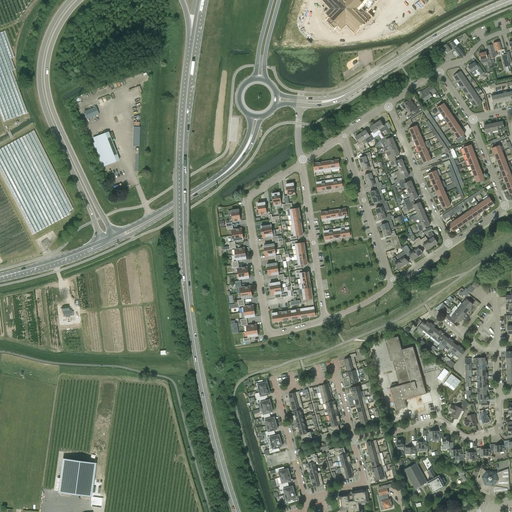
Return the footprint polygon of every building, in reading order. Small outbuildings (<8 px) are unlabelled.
[(323,0),(330,7),(325,12),(329,17),(327,19),(334,27),(336,24),(341,29),(346,24),(354,33),(370,16),(364,9),(367,7),(374,0),(323,0)] [(489,52),(491,59),(495,58),(493,52),(501,50),(499,42),(493,44),(493,45),(488,46),(489,52)] [(447,43),(444,46),(442,47),(447,53),(452,49),(447,43)] [(453,52),(456,57),(458,55),(461,59),(466,55),(466,54),(459,46),(454,50),(455,51),(453,52)] [(480,60),(487,58),(486,52),(478,54),(480,60)] [(508,59),(507,54),(504,55),(503,52),(501,53),(502,55),(505,67),(506,72),(509,71),(508,67),(510,66),(508,59)] [(468,67),(472,73),(473,75),(474,75),(477,73),(477,72),(475,70),(477,69),(481,75),(484,72),(480,66),(478,67),(474,62),(468,67)] [(457,83),(465,78),(460,71),(453,76),(457,83)] [(462,89),(469,84),(465,78),(457,83),(462,89)] [(462,89),(466,95),(473,90),(469,84),(462,89)] [(436,92),(432,85),(421,92),(423,95),(422,96),(425,101),(432,96),(431,95),(436,92)] [(470,101),(477,96),(473,90),(466,95),(470,101)] [(482,103),(480,100),(477,96),(470,101),(474,108),(482,103)] [(410,114),(411,112),(414,116),(423,110),(420,106),(416,109),(410,99),(403,104),(410,114)] [(437,108),(440,113),(447,109),(444,103),(437,108)] [(87,119),(88,119),(99,114),(96,107),(84,111),(87,119)] [(447,109),(440,113),(444,118),(451,114),(447,109)] [(451,114),(444,118),(447,124),(454,119),(451,114)] [(450,129),(458,124),(454,119),(447,124),(450,129)] [(375,124),(381,133),(386,130),(388,134),(391,132),(385,124),(383,125),(380,120),(375,124)] [(373,132),(371,134),(374,139),(375,139),(374,138),(378,135),(378,134),(381,132),(381,133),(375,124),(370,127),(373,132)] [(454,134),(461,129),(458,124),(450,129),(454,134)] [(493,135),(492,132),(490,124),(484,125),(486,133),(490,132),(491,135),(493,135)] [(411,135),(419,131),(417,126),(409,129),(411,135)] [(466,139),(463,135),(465,134),(461,129),(454,134),(457,139),(456,140),(458,144),(466,139)] [(360,134),(364,140),(367,138),(370,142),(374,139),(371,134),(369,135),(366,130),(360,134)] [(411,135),(413,140),(421,137),(419,131),(411,135)] [(119,161),(108,132),(96,137),(98,141),(92,143),(100,163),(105,160),(107,165),(119,161)] [(363,140),(364,140),(360,134),(355,137),(358,142),(356,143),(361,151),(365,149),(364,146),(365,146),(364,145),(366,144),(363,140)] [(381,142),(384,148),(395,143),(392,137),(391,135),(380,140),(379,142),(379,143),(381,142)] [(421,137),(413,140),(416,146),(424,143),(421,137)] [(424,143),(416,146),(418,152),(426,148),(431,146),(428,141),(424,143)] [(385,154),(391,152),(397,149),(395,143),(384,148),(385,151),(384,151),(385,154)] [(465,154),(473,151),(471,145),(463,148),(465,154)] [(491,149),(494,154),(502,151),(500,145),(491,149)] [(418,152),(421,157),(429,154),(426,148),(418,152)] [(389,161),(396,159),(395,157),(400,155),(397,149),(391,152),(392,154),(387,156),(388,159),(387,160),(386,161),(387,162),(389,161)] [(448,154),(450,160),(453,158),(457,157),(454,150),(453,149),(450,150),(451,152),(451,153),(448,154)] [(465,154),(467,160),(475,156),(473,151),(465,154)] [(502,151),(494,154),(496,160),(504,157),(502,151)] [(361,165),(371,161),(372,161),(371,158),(370,152),(363,154),(364,157),(359,159),(361,165)] [(429,154),(421,157),(423,163),(431,160),(429,154)] [(475,156),(467,160),(469,165),(478,162),(475,156)] [(498,166),(506,163),(504,157),(496,160),(498,166)] [(396,159),(389,161),(392,167),(396,165),(397,167),(404,165),(401,159),(397,161),(396,159)] [(330,161),(331,170),(339,169),(338,160),(330,161)] [(448,165),(450,171),(453,170),(449,160),(444,162),(445,166),(448,165)] [(321,162),(323,171),(331,170),(330,161),(321,162)] [(371,161),(361,165),(363,171),(368,169),(369,171),(377,168),(374,169),(371,161)] [(314,173),(323,171),(321,162),(313,164),(314,173)] [(478,162),(469,165),(472,171),(480,168),(478,162)] [(498,166),(500,172),(509,168),(506,163),(498,166)] [(397,174),(400,173),(406,170),(404,165),(397,167),(399,170),(393,173),(394,175),(397,174)] [(366,181),(377,178),(373,179),(372,176),(376,174),(378,173),(377,168),(369,171),(370,173),(364,175),(366,181)] [(474,177),(482,174),(480,168),(472,171),(474,177)] [(509,168),(500,172),(503,177),(511,174),(509,168)] [(395,185),(399,183),(405,180),(404,178),(409,176),(406,170),(400,173),(397,174),(398,177),(396,178),(397,179),(393,180),(395,185)] [(428,174),(430,180),(438,176),(436,170),(428,174)] [(484,180),(482,174),(474,177),(476,183),(484,180)] [(511,176),(511,174),(503,177),(505,183),(511,180),(511,176)] [(438,176),(430,180),(433,185),(441,182),(438,176)] [(378,183),(377,178),(366,181),(368,187),(374,185),(374,188),(382,185),(381,182),(378,183)] [(333,180),(334,189),(342,188),(341,179),(333,180)] [(324,181),(326,190),(334,189),(333,180),(324,181)] [(405,180),(399,183),(401,188),(405,186),(407,189),(413,186),(414,186),(413,183),(412,183),(411,180),(406,183),(405,180)] [(317,191),(326,190),(324,181),(316,182),(317,191)] [(435,191),(443,188),(441,182),(433,185),(435,191)] [(293,183),(286,184),(287,196),(295,194),(293,183)] [(382,185),(374,188),(375,190),(370,192),(372,198),(379,196),(379,195),(382,194),(380,189),(385,187),(384,185),(382,185)] [(416,192),(413,186),(407,189),(408,192),(402,194),(404,197),(409,195),(416,192)] [(437,197),(445,193),(443,188),(435,191),(437,197)] [(403,201),(405,204),(406,206),(414,202),(413,200),(418,198),(416,192),(409,195),(410,198),(403,201)] [(281,204),(279,193),(272,194),(273,205),(281,204)] [(437,197),(440,202),(448,199),(445,193),(437,197)] [(379,196),(372,198),(374,204),(379,202),(380,204),(385,203),(383,197),(380,199),(379,196)] [(484,201),(488,208),(494,204),(489,197),(484,201)] [(448,199),(440,202),(442,208),(450,205),(448,199)] [(471,205),(473,208),(478,215),(483,211),(478,204),(477,201),(471,205)] [(478,204),(483,211),(488,208),(484,201),(478,204)] [(258,211),(256,212),(257,215),(259,215),(266,214),(265,202),(257,204),(258,211)] [(375,208),(377,214),(384,212),(389,211),(386,202),(385,203),(380,204),(380,207),(375,208)] [(414,202),(406,206),(408,211),(415,208),(416,211),(422,208),(420,202),(415,204),(414,202)] [(292,206),(286,207),(286,210),(289,210),(290,215),(299,214),(299,208),(292,209),(292,206)] [(346,208),(337,210),(339,219),(347,217),(346,208)] [(412,216),(413,219),(425,214),(422,208),(416,211),(417,214),(412,216)] [(468,211),(473,218),(478,215),(473,208),(468,211)] [(231,210),(233,222),(240,221),(238,209),(231,210)] [(339,219),(337,210),(329,211),(330,220),(339,219)] [(322,221),(330,220),(329,211),(321,212),(322,221)] [(463,215),(468,222),(473,218),(468,211),(463,215)] [(384,219),(385,221),(391,219),(394,218),(393,216),(391,217),(390,213),(385,215),(384,212),(377,214),(379,220),(384,219)] [(421,222),(427,219),(425,214),(413,219),(414,221),(419,219),(421,222)] [(458,218),(463,225),(468,222),(463,215),(458,218)] [(453,221),(458,229),(463,225),(458,218),(453,221)] [(383,231),(389,229),(393,227),(391,219),(385,221),(386,223),(381,225),(383,231)] [(421,222),(416,224),(420,232),(422,231),(426,229),(425,227),(430,225),(429,222),(428,219),(427,220),(427,219),(421,222)] [(453,232),(458,229),(453,221),(448,225),(453,232)] [(348,227),(340,229),(341,238),(350,236),(348,227)] [(302,229),(291,231),(293,231),(294,236),(290,237),(291,240),(297,239),(296,236),(303,235),(302,229)] [(341,238),(340,229),(332,230),(333,239),(341,238)] [(390,232),(389,229),(383,231),(385,237),(390,235),(391,238),(396,236),(394,231),(390,232)] [(325,240),(333,239),(332,230),(323,231),(325,240)] [(428,241),(432,247),(437,243),(435,240),(436,239),(432,232),(428,235),(431,239),(428,241)] [(428,241),(425,236),(423,238),(421,240),(419,237),(416,239),(422,247),(424,246),(427,250),(432,247),(428,241)] [(414,250),(418,256),(423,253),(420,248),(422,247),(416,239),(413,241),(415,244),(413,245),(416,249),(414,250)] [(296,250),(305,248),(304,243),(297,244),(297,241),(291,242),(291,245),(295,244),(296,250)] [(418,256),(414,250),(411,252),(406,245),(402,248),(404,251),(407,257),(409,255),(412,260),(418,256)] [(399,254),(396,256),(399,260),(403,266),(408,263),(405,258),(407,257),(404,251),(399,254)] [(399,260),(397,262),(394,258),(392,259),(394,263),(394,264),(398,270),(403,266),(399,260)] [(297,260),(298,266),(295,266),(295,269),(301,268),(301,265),(307,264),(306,259),(297,260)] [(301,270),(295,271),(296,274),(299,273),(300,279),(309,278),(308,272),(302,273),(301,270)] [(312,299),(303,300),(305,308),(309,308),(314,307),(312,299)] [(463,304),(470,310),(472,308),(471,307),(473,304),(466,299),(463,304)] [(459,308),(466,314),(468,312),(470,310),(463,304),(459,308)] [(305,308),(296,310),(297,319),(306,318),(305,308)] [(466,314),(459,308),(455,313),(463,319),(465,317),(464,316),(466,314)] [(296,310),(286,311),(288,320),(297,319),(296,310)] [(286,311),(277,313),(279,322),(288,320),(286,311)] [(463,319),(455,313),(451,317),(449,315),(447,318),(454,324),(456,321),(458,323),(460,321),(461,322),(463,319)] [(421,332),(423,330),(426,333),(432,324),(430,323),(429,324),(427,322),(425,324),(422,322),(417,328),(421,332)] [(426,333),(431,336),(436,329),(434,327),(435,326),(432,324),(426,333)] [(436,329),(431,336),(436,340),(442,332),(440,330),(439,331),(436,329)] [(440,344),(446,337),(443,335),(444,334),(442,332),(436,340),(440,344)] [(405,400),(426,394),(413,347),(402,350),(398,337),(385,340),(391,361),(392,361),(399,386),(390,388),(396,411),(407,407),(405,400)] [(440,344),(445,348),(451,339),(449,337),(448,339),(446,337),(440,344)] [(455,344),(453,342),(454,341),(451,339),(445,348),(450,351),(455,344)] [(455,344),(450,351),(448,353),(450,354),(451,353),(454,355),(461,347),(458,345),(458,346),(455,344)] [(461,347),(454,355),(459,359),(465,352),(462,350),(463,349),(461,347)] [(344,364),(345,367),(355,364),(354,358),(356,357),(355,354),(350,355),(350,358),(344,360),(345,364),(344,364)] [(355,364),(345,367),(346,369),(347,373),(355,371),(357,370),(355,364)] [(449,372),(444,369),(437,378),(442,381),(449,372)] [(347,373),(346,373),(348,379),(356,377),(355,371),(347,373)] [(452,374),(444,384),(454,391),(461,382),(452,374)] [(356,377),(348,379),(349,385),(358,383),(356,377)] [(259,388),(259,391),(270,388),(269,387),(269,386),(268,385),(267,383),(261,384),(260,381),(255,383),(256,389),(259,388)] [(319,387),(320,392),(331,390),(330,387),(329,388),(328,384),(319,387)] [(352,395),(361,392),(359,386),(350,389),(352,395)] [(256,395),(257,401),(263,399),(262,396),(270,394),(270,392),(270,391),(270,390),(270,389),(270,388),(259,391),(260,394),(256,395)] [(331,390),(320,392),(322,399),(332,396),(331,392),(331,390)] [(289,400),(300,398),(298,392),(289,395),(290,398),(289,399),(289,400)] [(353,400),(355,400),(362,398),(361,392),(352,395),(353,400)] [(481,403),(487,403),(487,400),(488,400),(488,397),(487,397),(486,394),(478,394),(478,403),(481,403)] [(326,404),(334,401),(333,399),(332,399),(332,396),(322,399),(323,404),(326,404)] [(355,400),(356,404),(355,404),(356,406),(366,404),(365,401),(368,400),(367,397),(364,397),(362,398),(355,400)] [(291,403),(292,406),(302,404),(300,398),(289,400),(290,403),(291,403)] [(264,402),(263,399),(257,401),(258,404),(259,404),(260,410),(262,409),(272,406),(272,404),(271,403),(270,403),(270,401),(264,402)] [(464,412),(468,404),(464,400),(460,408),(456,406),(455,407),(452,405),(449,411),(452,412),(450,416),(457,419),(461,410),(464,412)] [(334,401),(326,404),(327,410),(336,408),(334,401)] [(302,404),(292,406),(293,410),(292,410),(293,412),(301,410),(303,410),(302,404)] [(366,404),(356,406),(356,409),(357,409),(358,413),(368,410),(366,404)] [(272,406),(262,409),(264,414),(261,415),(262,418),(268,417),(267,414),(273,412),(272,410),(273,410),(273,409),(273,408),(272,407),(272,406)] [(336,408),(327,410),(329,416),(338,414),(336,408)] [(301,410),(293,412),(292,413),(294,419),(303,417),(301,410)] [(368,410),(358,413),(359,417),(358,417),(359,419),(370,416),(368,410)] [(482,424),(489,422),(486,411),(479,413),(482,424)] [(470,427),(477,425),(474,414),(467,416),(468,419),(464,420),(466,426),(469,425),(470,427)] [(370,416),(359,419),(360,422),(361,421),(362,426),(371,423),(374,422),(373,419),(370,419),(370,416)] [(268,417),(262,418),(263,421),(265,421),(267,426),(277,424),(277,423),(277,422),(276,421),(276,420),(275,420),(274,418),(269,420),(268,417)] [(277,424),(267,426),(268,432),(266,432),(267,436),(273,434),(272,431),(278,430),(277,427),(277,426),(277,425),(277,424)] [(334,426),(332,427),(328,427),(328,428),(327,428),(327,430),(329,430),(330,432),(325,434),(325,436),(336,434),(335,432),(340,431),(338,426),(338,425),(334,426)] [(307,433),(306,427),(297,430),(298,436),(301,435),(307,433)] [(440,438),(443,438),(443,437),(442,432),(439,432),(439,431),(432,431),(432,430),(428,430),(429,434),(430,434),(430,438),(433,438),(433,441),(440,440),(440,438)] [(307,433),(301,435),(303,441),(307,440),(307,441),(318,438),(317,436),(312,437),(311,432),(307,433)] [(273,434),(267,436),(268,439),(269,444),(271,443),(272,444),(282,441),(282,440),(281,439),(280,438),(279,435),(273,437),(273,434)] [(419,441),(416,441),(416,445),(417,445),(417,449),(422,448),(422,450),(423,451),(426,451),(427,450),(426,448),(427,448),(426,436),(423,436),(423,442),(419,442),(419,441)] [(443,437),(443,438),(443,447),(446,447),(446,448),(450,448),(450,449),(454,449),(453,442),(450,442),(450,443),(449,443),(449,436),(443,437)] [(367,450),(378,447),(376,440),(366,443),(367,447),(367,450)] [(270,450),(271,453),(277,451),(277,449),(282,447),(282,445),(282,444),(282,443),(282,442),(282,441),(272,444),(271,443),(269,444),(271,450),(270,450)] [(405,447),(405,450),(406,450),(406,454),(416,453),(415,445),(416,445),(416,441),(412,441),(412,447),(408,448),(408,446),(405,447)] [(477,458),(476,454),(476,448),(476,446),(473,446),(473,452),(469,452),(469,451),(465,451),(466,455),(467,455),(467,459),(472,459),(472,460),(473,461),(474,461),(475,461),(476,461),(476,460),(477,460),(477,459),(477,458)] [(369,452),(370,456),(379,453),(378,447),(367,450),(368,452),(369,452)] [(340,448),(329,450),(330,453),(335,452),(336,457),(340,456),(346,454),(344,448),(340,449),(340,448)] [(476,454),(480,454),(480,457),(484,457),(484,455),(491,455),(491,451),(490,449),(483,449),(483,448),(476,448),(476,454)] [(450,449),(450,453),(451,453),(451,456),(456,456),(456,461),(461,460),(461,461),(464,460),(464,454),(461,454),(461,449),(454,450),(454,449),(450,449)] [(318,462),(319,461),(317,456),(322,455),(322,452),(311,455),(311,457),(307,458),(309,464),(315,462),(318,462)] [(350,459),(348,453),(346,454),(340,456),(341,462),(350,459)] [(379,453),(370,456),(371,460),(370,460),(371,462),(381,459),(379,453)] [(381,459),(371,462),(371,465),(372,464),(373,468),(372,469),(383,466),(381,459)] [(308,471),(317,468),(315,462),(309,464),(306,464),(308,471)] [(417,463),(404,469),(415,489),(427,482),(417,463)] [(342,473),(352,471),(352,468),(351,468),(350,465),(343,467),(340,467),(342,473)] [(383,466),(372,469),(373,475),(385,471),(383,466)] [(281,478),(291,475),(291,474),(290,473),(290,472),(289,472),(288,469),(283,471),(282,468),(273,471),(274,474),(277,473),(279,472),(281,478)] [(507,486),(510,486),(508,469),(496,473),(496,472),(487,470),(487,471),(484,469),(484,468),(483,468),(482,468),(481,469),(480,473),(480,474),(480,475),(480,477),(478,477),(478,478),(477,478),(478,485),(479,487),(480,486),(481,488),(480,489),(480,490),(480,491),(488,495),(489,495),(490,495),(491,494),(494,494),(494,495),(508,490),(507,486)] [(58,469),(54,506),(85,509),(90,474),(58,469)] [(432,469),(427,471),(431,478),(433,477),(434,478),(435,478),(438,484),(437,484),(439,489),(445,486),(443,483),(445,482),(443,478),(440,479),(438,475),(436,477),(432,469)] [(353,473),(352,471),(342,473),(344,479),(353,477),(352,473),(353,473)] [(385,471),(373,475),(375,480),(381,479),(381,482),(387,480),(385,471)] [(312,482),(322,479),(320,473),(318,474),(311,476),(312,479),(311,479),(312,482)] [(291,475),(281,478),(278,479),(279,484),(280,484),(281,487),(287,486),(286,483),(292,481),(291,479),(291,478),(291,477),(291,475)] [(431,479),(427,482),(433,493),(439,489),(437,484),(438,484),(435,478),(434,478),(433,477),(431,478),(431,479)] [(324,485),(322,479),(312,482),(312,484),(313,484),(314,487),(324,485)] [(391,484),(379,487),(380,490),(379,490),(381,501),(382,505),(380,505),(381,509),(384,509),(388,508),(389,509),(391,508),(392,507),(391,499),(385,500),(384,495),(388,494),(387,488),(392,487),(391,484)] [(281,494),(284,493),(285,495),(296,492),(295,492),(295,491),(295,490),(294,489),(293,487),(289,488),(287,488),(287,486),(281,487),(279,488),(280,490),(281,494)] [(352,493),(339,495),(341,510),(340,511),(339,511),(338,511),(362,511),(362,509),(360,510),(359,503),(369,502),(367,489),(352,492),(352,493)] [(283,496),(285,505),(289,504),(291,503),(291,500),(296,498),(296,496),(296,495),(296,494),(296,493),(296,492),(285,495),(283,496)]
